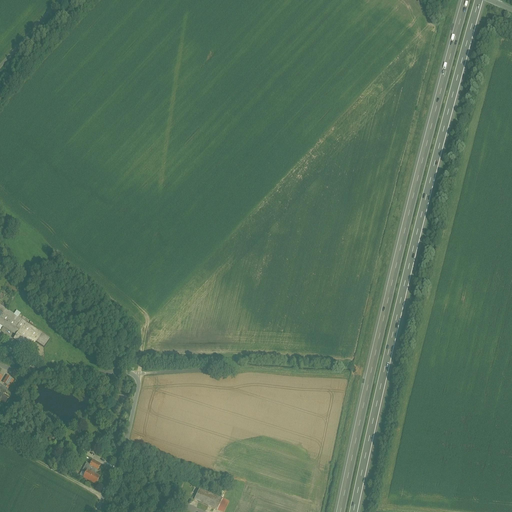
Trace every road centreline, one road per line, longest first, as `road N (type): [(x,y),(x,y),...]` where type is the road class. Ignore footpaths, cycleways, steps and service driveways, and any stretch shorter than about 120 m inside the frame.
road 1 (motorway): [(355,511),(481,0)]
road 2 (motorway): [(462,0),(337,511)]
road 3 (residential): [(97,511),(139,372),(0,363)]
